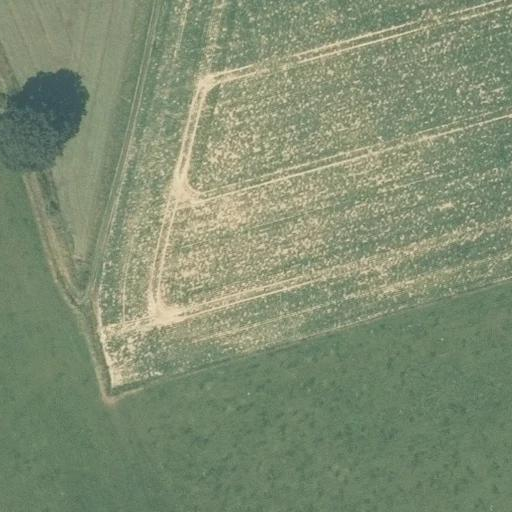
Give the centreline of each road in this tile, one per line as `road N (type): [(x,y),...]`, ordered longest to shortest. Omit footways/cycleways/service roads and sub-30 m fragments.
road 1 (track): [(83,300),(156,0)]
road 2 (track): [(0,83),(71,291),(83,300)]
